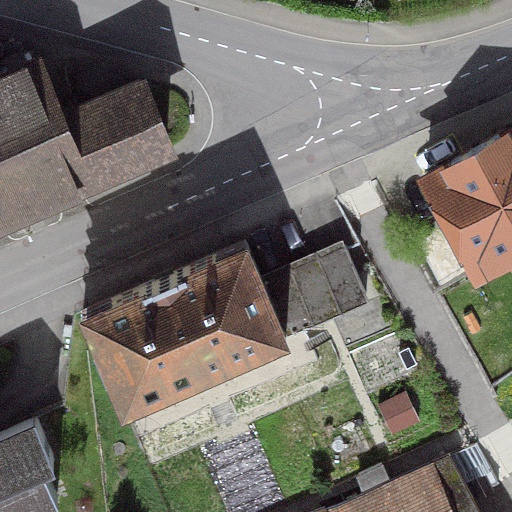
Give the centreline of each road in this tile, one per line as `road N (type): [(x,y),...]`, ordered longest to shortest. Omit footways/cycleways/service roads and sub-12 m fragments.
road 1 (residential): [(394,97),(239,176),(0,278)]
road 2 (tertiary): [(394,97),(88,0)]
road 3 (tertiary): [(511,50),(394,97)]
